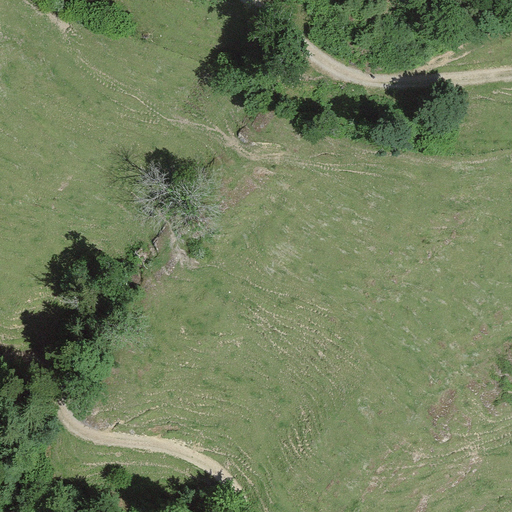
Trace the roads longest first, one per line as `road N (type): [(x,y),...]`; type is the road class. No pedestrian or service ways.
road 1 (track): [(250,511),(226,478),(179,448),(92,438),(44,388),(0,373)]
road 2 (track): [(250,0),(354,77),(404,82),(511,71)]
